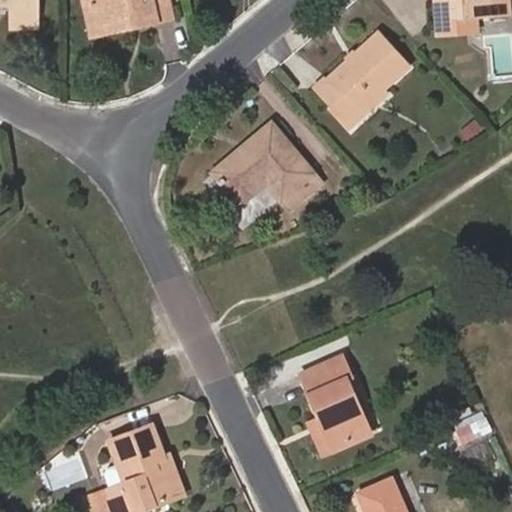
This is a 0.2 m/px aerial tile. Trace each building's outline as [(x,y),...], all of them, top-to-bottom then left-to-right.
[(0,0),(0,4),(9,5),(9,28),(40,27),(39,0),(0,0)] [(92,3),(91,0),(84,0),(92,36),(139,26),(137,17),(102,24),(97,2),(92,3)] [(170,0),(91,0),(92,3),(97,2),(102,24),(137,17),(139,26),(174,18),(170,0)] [(435,0),(437,19),(476,16),(490,15),(510,14),(508,0),(435,0)] [(476,16),(437,19),(438,35),(477,32),(476,16)] [(343,97),(331,108),(350,128),(358,121),(389,91),(385,87),(407,67),(396,55),(377,34),(327,80),(343,97)] [(315,91),(331,108),(343,97),(327,80),(315,91)] [(477,116),(458,132),(466,141),(485,125),(477,116)] [(244,159),(217,180),(238,207),(266,183),(288,211),(297,222),(331,194),(322,183),(272,124),(239,152),(244,159)] [(213,174),(217,180),(244,159),(239,152),(213,174)] [(321,419),(335,450),(370,434),(347,380),(351,378),(341,357),(301,374),(321,419)] [(483,411),(454,424),(463,445),(492,432),(483,411)] [(323,456),(335,450),(321,419),(310,424),(323,456)] [(140,511),(180,497),(165,455),(153,423),(110,438),(125,482),(107,489),(95,494),(101,511),(140,511)] [(165,455),(180,497),(186,494),(170,452),(165,455)] [(406,511),(392,480),(357,495),(364,511),(406,511)] [(101,511),(95,494),(80,499),(84,511),(101,511)]
